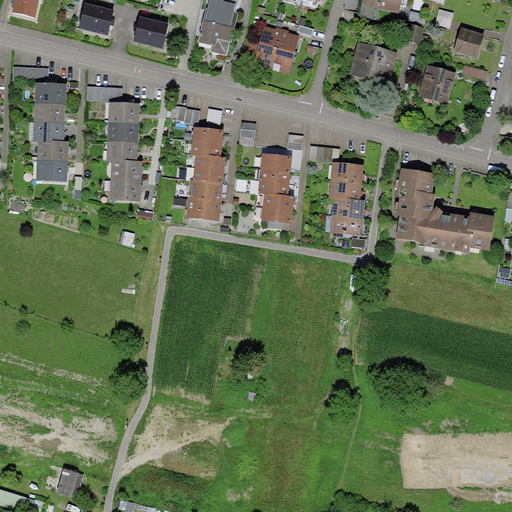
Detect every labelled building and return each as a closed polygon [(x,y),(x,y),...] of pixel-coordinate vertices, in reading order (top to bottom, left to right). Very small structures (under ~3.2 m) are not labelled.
[(33,19),(37,0),(16,0),(13,14),(33,19)] [(236,0),(210,0),(199,42),(223,49),(236,0)] [(401,0),(364,0),(399,9),(401,0)] [(114,13),(85,6),(79,29),(108,35),(114,13)] [(454,13),(440,10),(437,26),(450,29),(454,13)] [(168,25),(140,19),(134,43),(163,50),(168,25)] [(424,28),(408,25),(405,41),(421,44),(424,28)] [(281,34),(264,29),(257,58),(273,62),(281,34)] [(485,38),(461,30),(455,52),(478,60),(485,38)] [(281,34),(273,62),(290,67),(298,38),(281,34)] [(393,56),(361,47),(353,75),(385,84),(393,56)] [(454,72),(429,66),(422,94),(447,100),(454,72)] [(49,69),(13,68),(13,82),(48,83),(49,69)] [(68,86),(38,84),(36,142),(41,143),(66,144),(68,86)] [(122,88),(87,86),(86,100),(121,102),(122,88)] [(141,105),(111,104),(108,163),(138,164),(141,105)] [(200,111),(172,106),(169,120),(198,125),(200,111)] [(223,111),(208,109),(206,123),(221,125),(223,111)] [(439,116),(416,111),(413,123),(436,128),(439,116)] [(256,123),(242,122),(240,145),(254,146),(256,123)] [(195,130),(194,143),(221,145),(222,132),(195,130)] [(304,136),(289,135),(287,150),(302,151),(304,136)] [(66,144),(41,143),(39,187),(69,188),(71,144),(66,144)] [(221,145),(194,143),(193,156),(198,156),(220,158),(221,145)] [(340,148),(309,146),(308,160),(339,163),(340,148)] [(220,158),(198,156),(197,168),(223,170),(224,158),(220,158)] [(294,160),(265,157),(261,196),(267,197),(290,199),(294,160)] [(138,164),(112,163),(110,203),(141,204),(143,164),(138,164)] [(362,166),(333,164),(332,181),(361,182),(362,166)] [(187,168),(186,181),(192,181),(223,184),(223,170),(197,168),(187,168)] [(430,212),(434,174),(403,171),(395,240),(426,244),(430,212)] [(192,181),(191,199),(221,201),(223,184),(192,181)] [(361,182),(332,181),(331,199),(360,201),(361,182)] [(297,200),(267,197),(265,224),(294,226),(297,200)] [(221,201),(191,199),(190,219),(220,221),(221,201)] [(335,200),(334,216),(365,218),(366,202),(335,200)] [(492,251),(495,219),(430,212),(426,244),(492,251)] [(365,218),(334,216),(333,233),(364,235),(365,218)]
